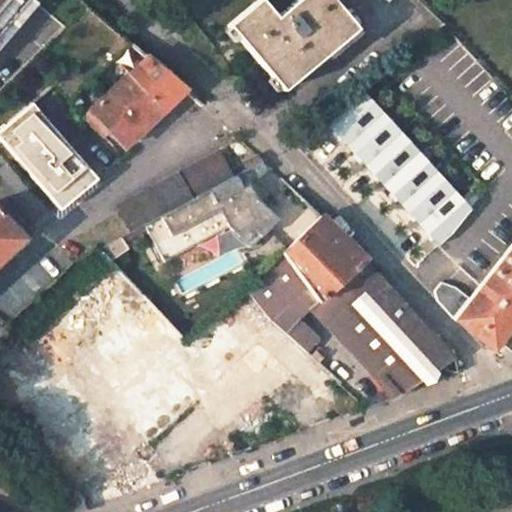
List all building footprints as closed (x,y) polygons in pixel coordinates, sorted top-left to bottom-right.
[(0,0),(0,56),(45,0),(0,0)] [(356,29),(331,0),(296,0),(276,17),(261,0),(257,0),(228,26),(281,91),(356,29)] [(184,89),(146,57),(83,116),(123,158),(130,152),(123,147),(184,89)] [(433,244),(473,211),(371,89),(331,122),(433,244)] [(31,104),(26,108),(44,129),(45,128),(63,148),(64,147),(82,168),(84,166),(31,104)] [(26,108),(0,130),(0,139),(60,209),(73,199),(67,193),(90,173),(84,166),(82,168),(64,147),(63,148),(45,128),(44,129),(26,108)] [(232,177),(218,151),(116,205),(130,232),(142,226),(160,215),(232,177)] [(262,161),(257,156),(243,162),(247,170),(262,161)] [(247,170),(232,177),(160,215),(142,226),(164,260),(229,227),(251,248),(277,220),(255,199),(252,181),(255,180),(269,167),(262,161),(247,170)] [(96,179),(90,173),(67,193),(73,199),(96,179)] [(0,260),(23,239),(0,213),(0,260)] [(321,217),(281,254),(315,301),(319,306),(363,259),(363,258),(321,217)] [(119,239),(99,250),(110,262),(127,249),(119,239)] [(511,243),(452,319),(493,354),(511,330),(511,243)] [(247,286),(270,320),(284,333),(298,318),(315,301),(281,254),(247,286)] [(319,306),(400,394),(454,358),(363,259),(319,306)] [(297,345),(311,331),(298,318),(284,333),(297,345)] [(255,430),(277,413),(263,394),(240,411),(255,430)] [(80,498),(68,484),(62,486),(71,511),(79,511),(84,510),(80,498)]
